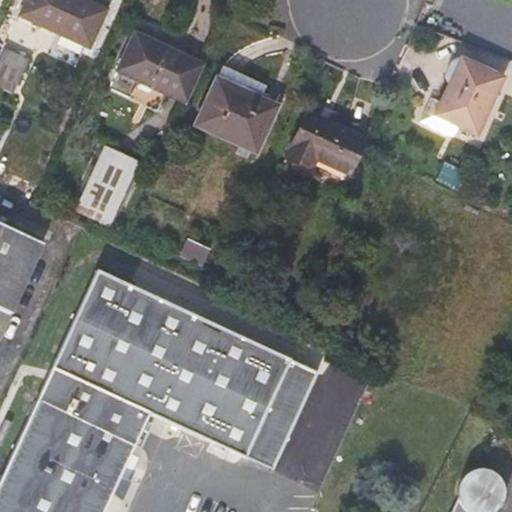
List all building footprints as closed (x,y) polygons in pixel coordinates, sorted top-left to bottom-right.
[(80,0),(27,0),(21,14),(41,24),(52,29),(89,46),(105,12),(80,0)] [(52,29),(41,24),(38,31),(49,36),(52,29)] [(167,92),(188,101),(204,67),(141,38),(143,34),(138,32),(120,69),(141,79),(167,92)] [(28,59),(4,48),(0,55),(0,76),(17,84),(28,59)] [(503,77),(461,57),(457,58),(453,60),(450,63),(445,74),(445,77),(447,81),(448,84),(440,101),(431,97),(420,121),(453,136),(457,127),(476,136),(503,77)] [(266,85),(222,66),(196,124),(241,145),(253,150),(255,151),(275,106),(260,99),(266,85)] [(159,110),(167,92),(141,79),(132,98),(159,110)] [(316,158),(348,173),(364,138),(306,111),(285,158),(310,169),(316,158)] [(249,159),(253,150),(241,145),(237,154),(249,159)] [(143,168),(97,148),(67,214),(112,234),(143,168)] [(0,223),(0,334),(42,243),(0,223)] [(201,269),(208,254),(185,243),(178,259),(201,269)] [(97,269),(0,479),(0,511),(103,511),(134,445),(146,420),(149,413),(179,427),(227,449),(273,470),(318,372),(97,269)] [(153,423),(146,420),(134,445),(141,448),(153,423)] [(222,460),(227,449),(179,427),(174,438),(222,460)] [(446,511),(488,511),(503,479),(468,463),(446,511)]
